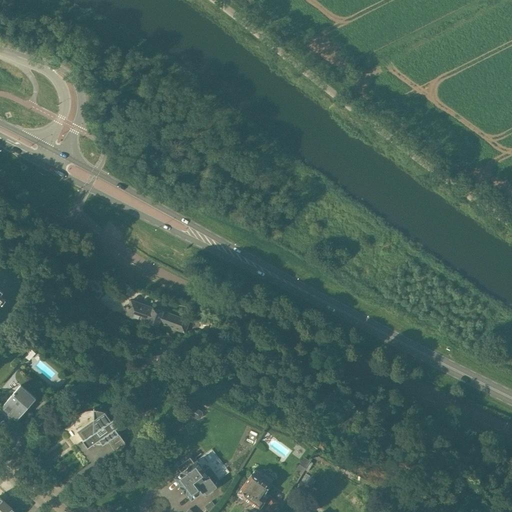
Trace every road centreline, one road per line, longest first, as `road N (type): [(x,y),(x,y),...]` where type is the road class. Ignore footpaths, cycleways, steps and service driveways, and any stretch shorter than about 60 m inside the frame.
road 1 (primary): [(45,166),(511,403)]
road 2 (primary): [(511,394),(62,155)]
road 3 (unclassified): [(511,429),(199,292),(106,241)]
road 4 (unclassified): [(214,0),(511,225)]
road 5 (tertiary): [(62,155),(80,112),(73,81),(14,56)]
road 6 (tertiary): [(14,56),(55,79),(64,98),(45,147)]
